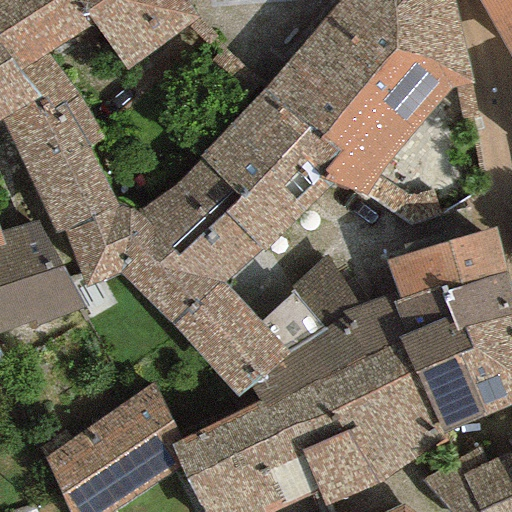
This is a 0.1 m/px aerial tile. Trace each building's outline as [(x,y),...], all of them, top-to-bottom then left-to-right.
[(78,0),(0,0),(0,120),(45,218),(53,235),(62,232),(124,214),(87,149),(103,138),(47,54),(93,22),(78,0)] [(197,17),(186,0),(78,0),(93,22),(126,70),(197,17)] [(338,0),(337,2),(394,49),(471,85),(454,1),(453,0),(338,0)] [(511,0),(476,0),(511,61),(511,0)] [(394,49),(337,2),(256,94),(339,151),(321,172),(333,180),(364,197),(450,89),(454,89),(471,85),(394,49)] [(476,118),(471,85),(454,89),(458,121),(476,118)] [(256,94),(225,129),(308,204),(333,180),(321,172),(339,151),(256,94)] [(259,251),(308,204),(225,129),(198,160),(236,197),(224,211),(259,251)] [(236,197),(198,160),(141,209),(124,214),(62,232),(80,274),(86,288),(118,275),(168,326),(223,281),(259,251),(224,211),(236,197)] [(45,218),(0,232),(0,235),(4,244),(0,245),(0,334),(83,308),(67,281),(80,274),(62,232),(53,235),(45,218)] [(494,228),(384,261),(399,301),(438,286),(443,284),(446,291),(505,272),(494,228)] [(292,291),(257,321),(287,355),(249,387),(258,402),(397,345),(395,340),(402,336),(391,302),(387,293),(358,306),(325,257),(288,287),(292,291)] [(443,284),(438,286),(399,301),(391,302),(402,336),(448,314),(455,332),(464,330),(511,315),(511,306),(505,272),(446,291),(443,284)] [(223,281),(168,326),(235,399),(249,387),(287,355),(257,321),(223,281)] [(448,314),(402,336),(395,340),(397,345),(430,424),(439,421),(443,434),(483,416),(458,352),(469,347),(464,330),(455,332),(448,314)] [(511,404),(511,315),(464,330),(469,347),(458,352),(483,416),(511,404)] [(180,440),(170,445),(179,465),(200,511),(271,511),(316,489),(324,507),(380,482),(446,442),(443,434),(439,421),(430,424),(397,345),(258,402),(180,440)] [(170,445),(180,440),(152,383),(42,460),(65,511),(105,511),(179,465),(170,445)] [(511,511),(511,447),(485,458),(478,446),(421,482),(444,511),(511,511)] [(410,511),(399,503),(380,511),(410,511)]
